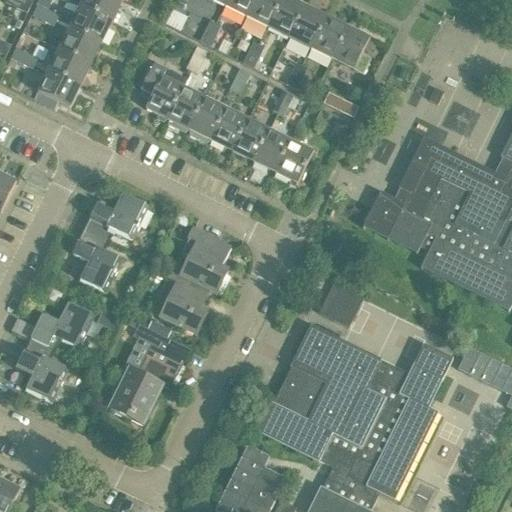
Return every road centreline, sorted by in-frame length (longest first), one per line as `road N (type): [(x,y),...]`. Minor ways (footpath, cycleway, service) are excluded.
road 1 (residential): [(280,244),(155,491),(0,420)]
road 2 (residential): [(280,244),(76,148)]
road 3 (residential): [(0,316),(76,148)]
